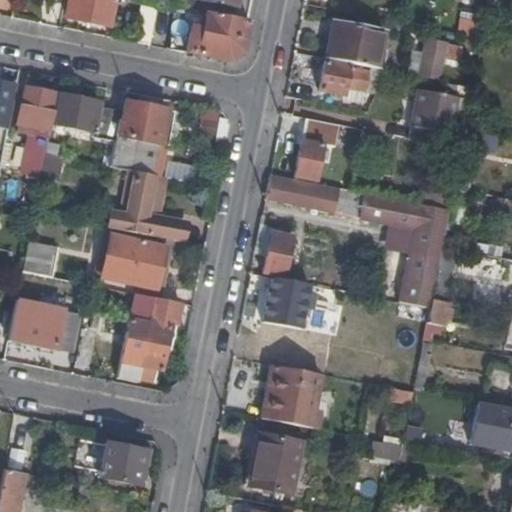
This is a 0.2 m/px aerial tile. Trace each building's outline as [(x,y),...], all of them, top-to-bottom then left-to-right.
[(69,0),(66,19),(108,27),(112,5),(108,4),(108,0),(69,0)] [(143,0),(141,0),(133,43),(147,46),(152,18),(156,2),(143,0)] [(156,2),(152,18),(177,23),(180,8),(156,2)] [(190,28),(185,54),(228,62),(241,55),(248,21),(204,12),(201,29),(190,28)] [(454,34),(469,37),(473,21),(458,18),(454,34)] [(333,25),(325,61),(377,71),(384,34),(333,25)] [(422,55),(412,54),(408,76),(438,82),(442,60),(456,63),(459,48),(425,42),(422,55)] [(376,91),(380,72),(378,76),(367,74),(348,70),(349,68),(325,63),(319,92),(343,97),(344,90),(375,96),(376,91)] [(0,104),(11,107),(15,87),(0,84),(0,104)] [(26,191),(36,192),(37,190),(44,155),(50,124),(53,109),(50,109),(52,95),(23,89),(19,106),(42,111),(26,191)] [(458,99),(417,91),(409,128),(451,136),(458,99)] [(56,96),(53,109),(50,124),(84,130),(83,135),(91,137),(91,140),(112,143),(116,122),(118,112),(97,107),(98,104),(56,96)] [(126,171),(134,172),(152,176),(154,165),(153,165),(164,111),(123,102),(118,122),(116,122),(112,143),(108,167),(126,171)] [(200,114),(195,135),(210,138),(215,117),(200,114)] [(330,165),(337,127),(305,121),(294,179),(315,183),(319,164),(330,165)] [(493,152),(495,134),(469,131),(467,149),(493,152)] [(44,155),(37,190),(47,192),(49,180),(57,181),(61,158),(44,155)] [(164,160),(160,175),(184,181),(187,166),(164,160)] [(113,220),(111,229),(141,235),(146,236),(176,243),(180,223),(155,218),(163,179),(153,176),(152,176),(134,172),(123,221),(113,220)] [(407,257),(438,263),(440,250),(448,213),(269,177),(264,202),(338,217),(338,214),(358,218),(387,225),(389,215),(415,221),(407,257)] [(475,211),(449,206),(448,213),(440,250),(456,253),(461,232),(470,234),(475,211)] [(389,215),(387,225),(382,251),(407,257),(415,221),(389,215)] [(270,235),(271,230),(262,228),(256,256),(265,257),(262,276),(283,280),(291,239),(270,235)] [(141,235),(111,229),(100,278),(154,289),(154,287),(162,249),(145,246),(146,236),(141,235)] [(57,246),(27,240),(20,272),(52,278),(57,246)] [(431,299),(438,263),(407,257),(400,292),(398,305),(428,311),(430,303),(431,299)] [(308,288),(270,280),(262,323),(300,330),(308,288)] [(152,299),(179,304),(181,292),(154,287),(154,289),(152,299)] [(398,305),(400,292),(375,287),(372,300),(398,305)] [(152,299),(151,298),(147,317),(141,315),(141,318),(128,315),(116,380),(135,383),(135,379),(153,382),(156,371),(159,372),(168,327),(174,328),(179,304),(152,299)] [(428,311),(424,331),(433,332),(434,326),(444,327),(448,306),(430,303),(428,311)] [(14,304),(6,343),(54,352),(61,314),(14,304)] [(80,317),(61,314),(54,352),(72,356),(80,317)] [(310,427),(319,376),(298,372),(297,375),(275,371),(265,419),(310,427)] [(388,389),(386,401),(410,404),(411,391),(388,389)] [(511,410),(478,403),(470,445),(511,453),(511,410)] [(310,431),(310,427),(265,419),(264,423),(310,431)] [(449,421),(448,443),(467,444),(469,422),(449,421)] [(301,445),(260,436),(249,487),(290,496),(301,445)] [(372,436),(368,454),(396,460),(400,442),(372,436)] [(128,449),(102,444),(95,479),(135,487),(139,466),(146,467),(149,451),(143,449),(144,444),(130,441),(128,449)] [(49,482),(3,472),(0,485),(0,511),(16,511),(23,483),(47,487),(49,482)]
